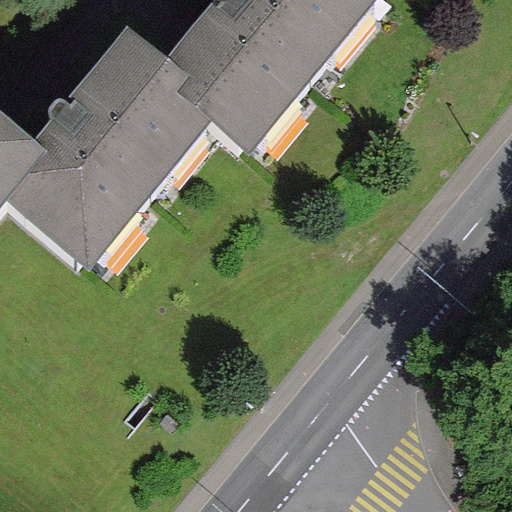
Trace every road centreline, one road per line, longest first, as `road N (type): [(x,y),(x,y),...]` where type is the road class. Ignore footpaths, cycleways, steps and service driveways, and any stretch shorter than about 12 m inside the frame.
road 1 (tertiary): [(328,402),(511,184)]
road 2 (tertiary): [(239,511),(328,402)]
road 3 (residential): [(328,402),(414,511)]
